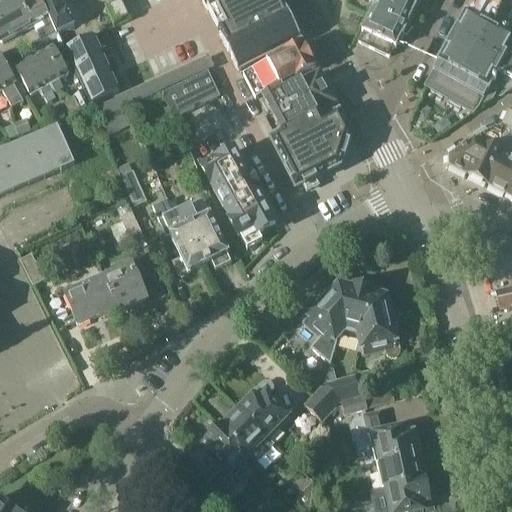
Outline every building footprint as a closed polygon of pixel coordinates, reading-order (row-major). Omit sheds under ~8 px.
[(0,8),(0,28),(37,7),(42,5),(42,4),(42,3),(40,0),(24,0),(21,2),(19,0),(16,0),(10,4),(7,0),(4,0),(0,2),(0,7),(1,8),(0,8)] [(42,4),(42,5),(57,36),(76,28),(68,10),(66,11),(61,2),(57,4),(54,0),(41,0),(43,3),(42,3),(42,4)] [(203,0),(209,12),(216,8),(232,0),(203,0)] [(279,0),(232,0),(216,8),(226,28),(219,32),(239,73),(300,42),(280,2),(279,0)] [(379,0),(363,34),(364,35),(359,44),(389,59),(394,50),(395,50),(406,27),(414,18),(416,6),(419,0),(418,0),(379,0)] [(472,0),(464,17),(472,21),(489,30),(493,21),(495,22),(502,0),(472,0)] [(129,19),(122,3),(108,9),(115,25),(129,19)] [(57,37),(57,36),(42,5),(37,7),(0,28),(0,40),(2,45),(43,23),(46,30),(37,34),(42,43),(57,37)] [(464,17),(426,88),(466,110),(469,103),(479,108),(479,107),(494,100),(500,88),(508,93),(511,91),(511,41),(507,39),(489,30),(472,21),(464,17)] [(93,34),(65,47),(74,65),(102,53),(93,34)] [(317,70),(303,45),(243,77),(255,100),(279,87),(280,88),(296,80),(296,81),(317,70)] [(56,85),(52,86),(57,94),(64,90),(60,82),(69,77),(54,49),(30,62),(37,76),(43,73),(46,77),(50,74),(56,85)] [(102,53),(74,65),(81,84),(110,72),(102,53)] [(0,56),(0,95),(4,94),(12,110),(24,104),(14,86),(16,85),(0,56)] [(210,57),(203,60),(208,71),(215,68),(210,57)] [(203,60),(196,63),(201,74),(208,71),(203,60)] [(49,88),(52,86),(56,85),(50,74),(46,77),(43,73),(37,76),(30,62),(16,69),(31,98),(41,93),(47,105),(55,100),(49,88)] [(196,63),(190,66),(194,77),(201,74),(196,63)] [(190,66),(183,69),(187,80),(194,77),(190,66)] [(183,69),(176,72),(180,83),(187,80),(183,69)] [(110,72),(81,84),(89,103),(97,99),(117,91),(110,72)] [(176,72),(169,75),(173,86),(180,83),(176,72)] [(196,80),(208,105),(220,99),(208,74),(196,80)] [(169,75),(162,78),(166,89),(173,86),(169,75)] [(280,132),(281,135),(301,124),(302,126),(320,115),(337,107),(320,75),(285,94),(283,90),(264,100),(265,103),(262,105),(268,116),(272,114),(274,119),(274,120),(280,132)] [(162,78),(155,81),(159,92),(166,89),(162,78)] [(197,110),(208,105),(196,80),(191,82),(185,85),(197,110)] [(155,81),(148,84),(152,95),(159,92),(155,81)] [(148,84),(141,87),(146,98),(152,95),(148,84)] [(197,110),(185,85),(173,90),(185,115),(197,110)] [(141,87),(134,90),(139,101),(146,98),(141,87)] [(134,90),(127,93),(132,104),(139,101),(134,90)] [(174,121),(185,115),(173,90),(162,96),(174,121)] [(127,93),(120,96),(125,107),(132,104),(127,93)] [(82,95),(74,99),(79,112),(88,108),(82,95)] [(120,96),(113,99),(118,110),(125,107),(120,96)] [(70,117),(79,112),(74,99),(64,104),(70,117)] [(97,99),(89,103),(96,119),(104,116),(99,105),(97,99)] [(113,99),(106,102),(111,113),(118,110),(113,99)] [(106,102),(99,105),(104,116),(111,113),(106,102)] [(282,135),(270,141),(295,191),(303,187),(306,193),(317,188),(314,182),(325,176),(326,177),(331,174),(331,173),(332,173),(332,174),(338,171),(338,170),(339,169),(340,168),(342,162),(342,161),(347,146),(348,146),(350,139),(349,139),(350,138),(350,137),(349,136),(350,136),(347,130),(346,130),(346,129),(344,124),(343,124),(339,116),(323,124),(322,122),(322,123),(320,119),(321,118),(320,117),(299,127),(283,136),(282,135)] [(511,120),(509,119),(503,131),(511,135),(511,120)] [(0,199),(76,167),(58,127),(0,151),(0,199)] [(450,167),(480,182),(496,152),(498,149),(501,150),(505,143),(511,147),(511,135),(503,131),(503,132),(495,127),(474,142),(469,139),(455,149),(457,152),(450,157),(450,167)] [(498,149),(496,152),(511,160),(511,147),(505,143),(501,150),(498,149)] [(511,160),(496,152),(480,182),(511,199),(511,160)] [(233,154),(201,172),(230,223),(229,224),(238,241),(255,231),(258,238),(275,228),(257,196),(259,195),(249,177),(247,178),(240,165),(233,154)] [(201,160),(194,163),(197,168),(203,165),(201,160)] [(121,179),(134,210),(147,205),(133,174),(121,179)] [(189,275),(206,267),(189,229),(182,233),(176,217),(169,202),(154,209),(168,239),(171,238),(182,261),(174,265),(179,278),(188,274),(189,275)] [(204,204),(176,217),(182,233),(189,229),(206,267),(212,264),(216,273),(232,266),(228,257),(228,256),(211,218),(210,218),(204,204)] [(144,241),(132,214),(120,219),(132,246),(144,241)] [(511,292),(511,241),(500,236),(481,244),(493,297),(498,296),(511,292)] [(34,288),(45,282),(32,256),(21,262),(34,288)] [(102,276),(104,280),(118,311),(146,299),(137,278),(144,275),(138,260),(102,276)] [(103,317),(118,311),(104,280),(65,297),(77,325),(102,314),(103,317)] [(339,346),(343,331),(341,330),(354,283),(345,281),(339,287),(340,287),(306,323),(321,337),(310,350),(330,367),(337,345),(339,346)] [(343,331),(364,337),(366,337),(378,290),(354,283),(341,330),(343,331)] [(385,291),(378,290),(366,337),(364,337),(360,351),(366,353),(367,356),(388,350),(389,354),(390,355),(391,357),(392,358),(394,359),(396,359),(398,358),(400,358),(400,357),(401,356),(402,355),(402,354),(403,352),(403,351),(401,345),(399,346),(387,299),(385,291)] [(511,292),(498,296),(502,312),(511,310),(511,309),(511,292)] [(329,370),(324,386),(326,386),(337,383),(333,371),(329,370)] [(323,387),(333,396),(358,389),(355,378),(339,382),(337,383),(326,386),(324,386),(323,387)] [(242,412),(269,439),(279,429),(282,432),(292,423),(269,400),(273,396),(275,393),(275,389),(273,386),(270,384),(266,384),(263,386),(258,392),(260,394),(252,402),(248,402),(242,407),(243,411),(242,412)] [(323,387),(314,397),(333,415),(340,406),(343,406),(333,396),(323,387)] [(333,396),(343,406),(344,406),(361,401),(358,390),(358,389),(333,396)] [(322,426),(333,415),(314,397),(303,409),(322,426)] [(363,401),(361,401),(344,406),(343,406),(340,406),(344,419),(367,413),(363,401)] [(223,431),(250,458),(256,464),(274,447),(267,440),(269,439),(242,412),(240,414),(236,414),(230,419),(231,423),(223,431)] [(378,449),(381,464),(418,455),(418,453),(421,450),(419,441),(415,440),(412,429),(405,431),(404,429),(387,433),(382,414),(365,417),(373,450),(378,449)] [(210,438),(201,448),(209,457),(208,457),(222,471),(208,485),(218,495),(222,491),(225,493),(238,480),(235,477),(241,471),(239,468),(250,458),(220,428),(218,430),(215,429),(209,435),(210,438)] [(421,467),(418,455),(381,464),(387,490),(429,481),(426,468),(421,467)] [(341,469),(338,457),(320,461),(323,473),(341,469)] [(432,494),(429,481),(387,490),(391,505),(386,506),(387,511),(419,511),(422,511),(421,511),(434,511),(431,494),(432,494)] [(313,484),(294,503),(303,511),(309,511),(313,484)]
